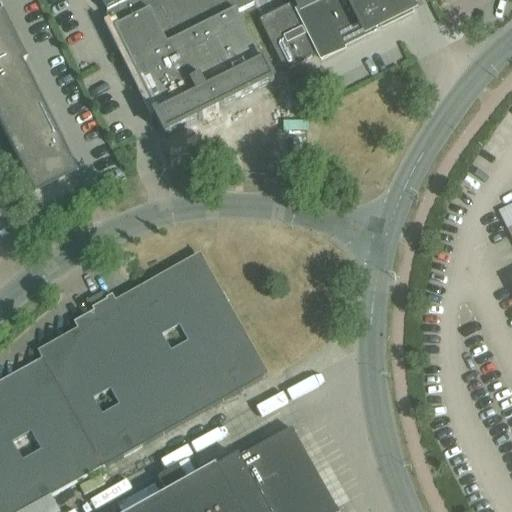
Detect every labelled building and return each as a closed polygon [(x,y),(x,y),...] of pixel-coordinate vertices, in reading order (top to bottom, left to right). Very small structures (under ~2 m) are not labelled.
[(100,0),(159,117),(263,65),(237,13),(254,6),(251,0),(100,0)] [(296,0),(302,12),(301,12),(324,58),(345,48),(344,45),(412,11),(406,0),(296,0)] [(0,123),(35,194),(78,172),(0,15),(0,123)] [(511,209),(499,215),(511,244),(511,209)] [(78,331),(38,353),(43,361),(0,385),(0,511),(26,511),(264,380),(199,263),(119,308),(113,297),(91,309),(94,313),(74,324),(78,331)] [(338,511),(293,431),(240,460),(217,473),(216,470),(140,511),(338,511)]
